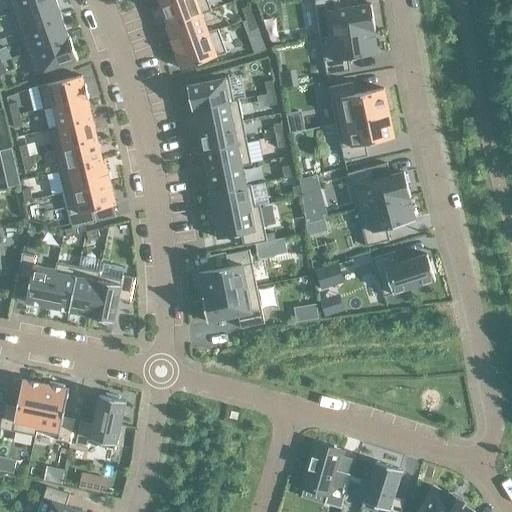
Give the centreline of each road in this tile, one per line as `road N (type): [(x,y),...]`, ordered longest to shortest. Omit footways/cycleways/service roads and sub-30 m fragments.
road 1 (residential): [(401,0),(428,151),(494,419),(480,464)]
road 2 (residential): [(162,370),(157,208),(137,109),(98,0)]
road 3 (residential): [(290,406),(480,464)]
road 4 (residential): [(0,341),(162,370)]
road 5 (residential): [(132,511),(162,370)]
road 6 (residential): [(162,370),(290,406)]
